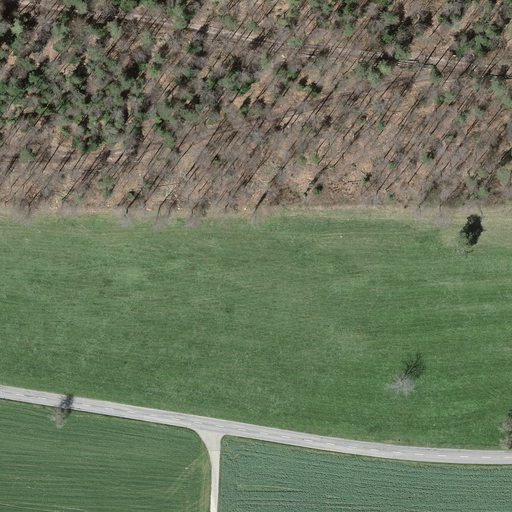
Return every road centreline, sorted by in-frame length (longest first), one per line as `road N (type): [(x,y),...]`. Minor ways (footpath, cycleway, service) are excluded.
road 1 (tertiary): [(511,456),(356,447),(0,391)]
road 2 (track): [(511,68),(278,44),(12,0)]
road 3 (track): [(476,65),(156,145),(0,158)]
